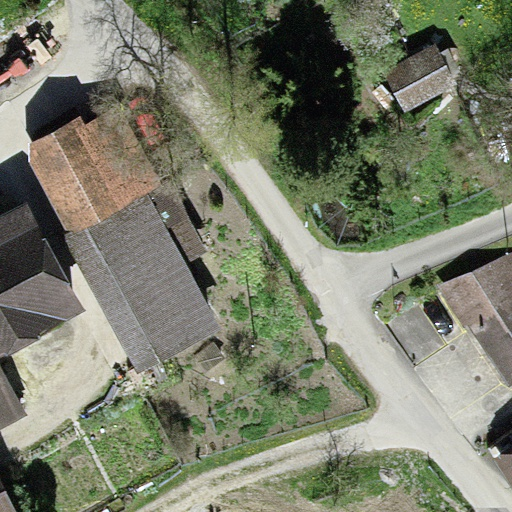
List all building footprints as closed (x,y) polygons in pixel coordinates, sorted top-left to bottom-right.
[(390,72),(405,100),(450,76),(435,48),(390,72)] [(83,127),(38,151),(76,222),(84,218),(157,352),(209,323),(175,260),(197,248),(179,215),(157,227),(136,188),(143,184),(122,144),(99,157),(83,127)] [(0,419),(21,408),(0,367),(0,323),(68,287),(25,211),(1,223),(6,231),(0,234),(0,419)] [(511,375),(511,256),(450,282),(511,375)] [(0,511),(12,511),(0,487),(0,511)]
